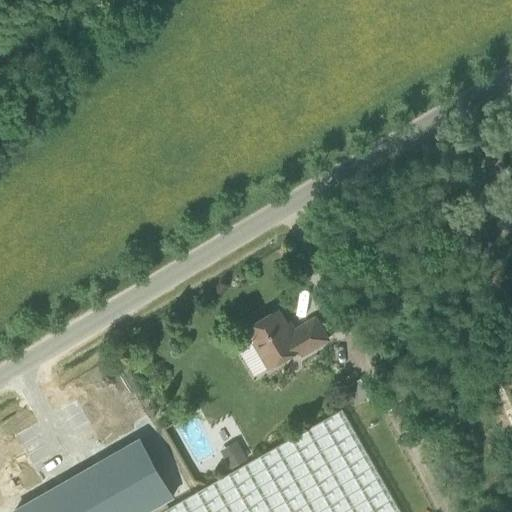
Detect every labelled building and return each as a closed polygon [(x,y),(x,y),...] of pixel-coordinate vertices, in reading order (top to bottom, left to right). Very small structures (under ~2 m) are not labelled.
[(303,354),(328,339),(316,318),(292,332),(279,310),(249,327),(271,365),(300,348),(303,354)] [(384,380),(403,369),(393,351),(373,363),(384,380)] [(344,388),(353,406),(371,395),(360,378),(344,388)] [(401,511),(352,426),(343,408),(172,506),(160,511),(401,511)] [(160,511),(172,506),(168,499),(175,494),(143,437),(16,510),(17,511),(160,511)] [(229,467),(247,461),(241,441),(222,447),(229,467)]
